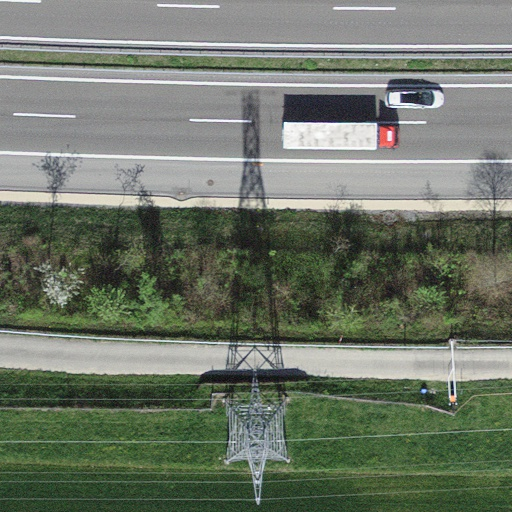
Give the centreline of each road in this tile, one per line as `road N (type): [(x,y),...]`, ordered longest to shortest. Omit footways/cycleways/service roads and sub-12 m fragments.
road 1 (motorway): [(0,113),(511,122)]
road 2 (motorway): [(511,8),(10,0)]
